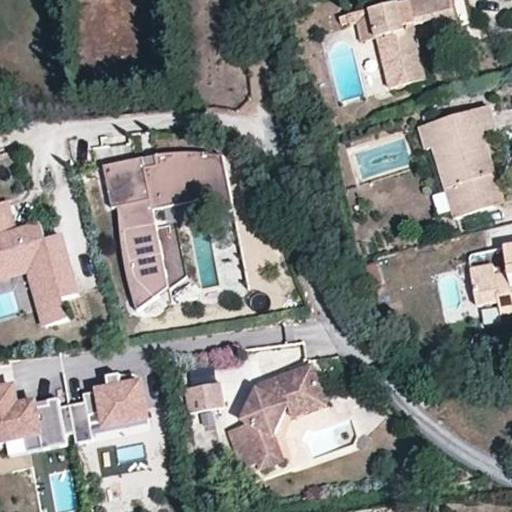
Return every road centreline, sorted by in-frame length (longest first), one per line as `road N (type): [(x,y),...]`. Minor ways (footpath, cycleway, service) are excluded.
road 1 (residential): [(286,144),(347,332),(438,432),(511,477)]
road 2 (track): [(286,144),(255,122),(225,117),(96,125),(0,118)]
road 3 (unknown): [(335,305),(52,360)]
